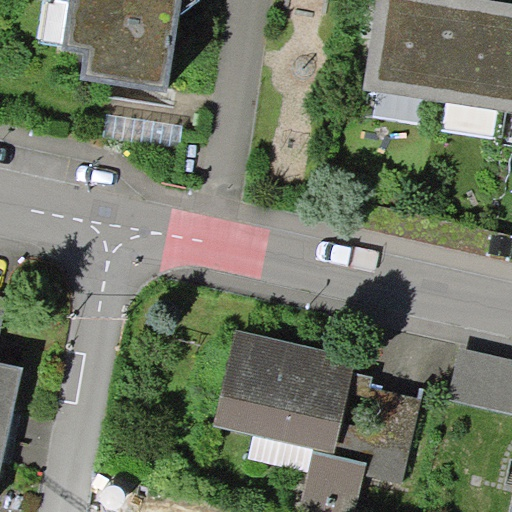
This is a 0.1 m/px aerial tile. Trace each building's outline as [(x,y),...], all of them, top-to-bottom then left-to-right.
[(178,0),(47,0),(36,81),(164,99),(178,0)] [(511,9),(443,0),(361,0),(348,98),(511,120),(511,9)] [(13,297),(0,294),(0,354),(17,358),(21,338),(3,334),(13,297)] [(433,385),(243,334),(214,441),(404,491),(433,385)] [(35,366),(0,359),(0,504),(7,506),(35,366)]
